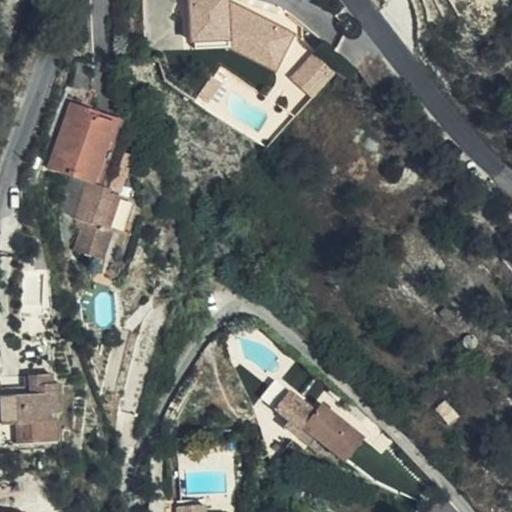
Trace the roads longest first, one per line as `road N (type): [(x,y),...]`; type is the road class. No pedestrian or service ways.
road 1 (tertiary): [(350,0),(401,65),(511,174)]
road 2 (tertiary): [(0,192),(65,0)]
